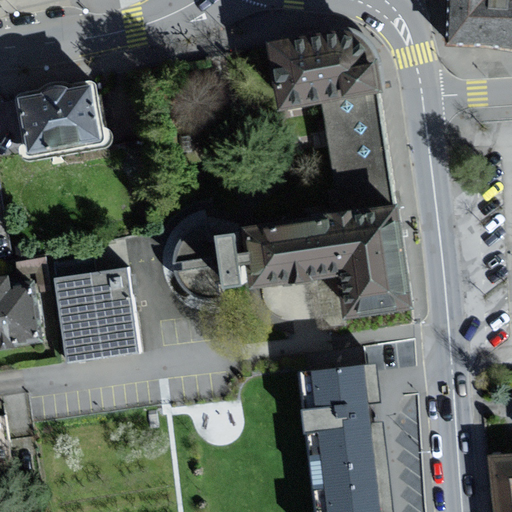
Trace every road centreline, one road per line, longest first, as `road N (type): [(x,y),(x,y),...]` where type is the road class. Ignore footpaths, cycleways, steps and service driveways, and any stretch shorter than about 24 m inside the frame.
road 1 (residential): [(0,381),(448,329)]
road 2 (secondary): [(448,329),(423,97)]
road 3 (residential): [(0,48),(134,28),(199,0)]
road 4 (secondary): [(463,511),(448,329)]
